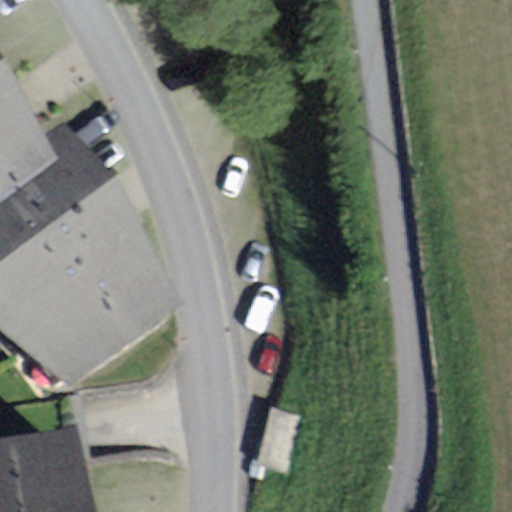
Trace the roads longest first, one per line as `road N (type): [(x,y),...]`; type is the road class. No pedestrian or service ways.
road 1 (unclassified): [(222,511),(213,344),(192,234),(166,151),(84,0)]
road 2 (unclassified): [(402,511),(413,385),(365,0)]
